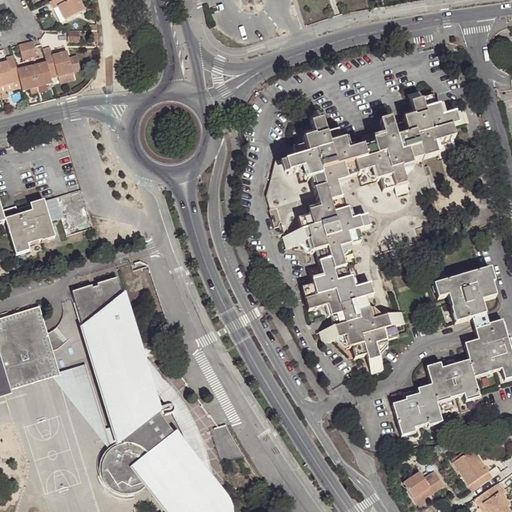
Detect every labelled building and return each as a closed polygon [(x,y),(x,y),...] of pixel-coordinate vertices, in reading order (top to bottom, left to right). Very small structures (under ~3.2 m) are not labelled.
[(55,0),(51,2),(54,10),(60,7),(66,20),(85,11),(80,0),(55,0)] [(82,41),(82,31),(69,31),(69,41),(82,41)] [(27,44),(31,59),(39,57),(36,47),(35,42),(27,44)] [(27,44),(20,46),(24,61),(31,59),(27,44)] [(48,63),(52,78),(61,76),(73,73),(68,52),(53,55),(52,52),(45,54),(48,63)] [(18,70),(15,56),(8,58),(8,63),(0,64),(0,86),(21,81),(18,70)] [(38,88),(53,84),(52,78),(48,63),(33,67),(38,88)] [(29,90),(38,88),(33,67),(18,70),(21,81),(23,91),(29,90)] [(74,78),(73,73),(61,76),(62,82),(74,78)] [(372,378),(384,375),(379,357),(388,349),(386,341),(397,338),(394,327),(404,325),(401,314),(371,322),(365,299),(371,297),(369,288),(350,293),(339,250),(361,244),(358,232),(369,229),(366,218),(347,224),(335,182),(376,171),(383,193),(406,187),(400,167),(437,157),(433,144),(453,139),(450,127),(468,122),(465,111),(457,113),(441,106),(435,108),(432,96),(421,100),(417,88),(406,91),(412,110),(403,121),(404,126),(393,129),(391,121),(379,124),(382,134),(372,143),(373,146),(352,153),(344,143),(341,144),(338,132),(325,136),(316,106),(305,109),(309,123),(301,138),(303,144),(291,147),(295,160),(286,163),(285,159),(275,162),(265,197),(269,211),(268,211),(281,253),(305,245),(308,256),(314,254),(320,275),(316,285),(302,289),(308,312),(319,309),(325,320),(332,318),(335,329),(315,335),(318,345),(337,340),(346,350),(352,349),(355,359),(367,356),(372,378)] [(43,201),(49,221),(61,218),(54,197),(43,201)] [(0,223),(4,222),(15,256),(28,252),(27,246),(39,242),(40,243),(54,238),(49,221),(43,201),(15,208),(17,215),(3,219),(1,209),(0,207),(0,223)] [(15,205),(1,209),(3,219),(17,215),(15,208),(15,205)] [(471,332),(487,327),(481,303),(493,299),(489,285),(492,284),(488,270),(432,286),(436,300),(446,298),(449,310),(448,310),(453,327),(468,323),(471,332)] [(148,381),(144,366),(143,364),(116,278),(98,284),(100,290),(96,291),(94,285),(71,292),(114,429),(118,428),(124,447),(121,448),(119,449),(117,450),(114,451),(110,454),(104,462),(104,464),(102,472),(102,475),(103,480),(105,482),(108,488),(110,491),(112,493),(113,494),(115,496),(118,497),(121,498),(124,499),(126,499),(129,499),(130,498),(133,497),(139,495),(141,494),(144,491),(147,488),(148,486),(156,496),(155,497),(166,511),(231,511),(231,510),(226,501),(212,483),(193,489),(191,484),(209,479),(206,466),(204,459),(202,451),(196,436),(184,440),(180,441),(174,435),(171,436),(159,420),(157,417),(159,416),(158,410),(155,401),(139,406),(136,400),(133,397),(127,387),(148,381)] [(34,345),(45,341),(37,312),(0,323),(0,393),(1,393),(0,388),(0,385),(20,379),(18,370),(36,364),(40,376),(55,372),(49,352),(37,355),(34,345)] [(467,364),(471,381),(485,377),(484,375),(499,371),(502,382),(511,379),(511,371),(499,324),(487,327),(471,332),(474,343),(462,347),(467,364)] [(49,352),(45,341),(34,345),(37,355),(49,352)] [(450,361),(437,365),(439,372),(460,366),(459,362),(451,364),(450,361)] [(21,382),(40,376),(36,364),(18,370),(20,379),(21,382)] [(427,386),(432,404),(460,396),(462,403),(476,399),(471,381),(467,364),(460,366),(439,372),(437,365),(422,369),(427,386)] [(149,369),(144,366),(148,381),(150,388),(154,391),(162,402),(167,408),(171,415),(184,440),(196,436),(196,431),(194,425),(191,419),(185,408),(177,397),(166,385),(154,373),(149,369)] [(118,428),(114,429),(105,433),(85,368),(53,378),(110,454),(114,451),(117,450),(119,449),(121,448),(124,447),(118,428)] [(150,388),(148,381),(127,387),(133,397),(136,400),(139,406),(155,401),(150,388)] [(388,407),(397,437),(412,432),(411,430),(424,426),(424,428),(438,424),(432,404),(427,386),(413,390),(414,396),(403,399),(404,402),(400,403),(388,407)] [(398,394),(400,403),(404,402),(403,399),(414,396),(413,390),(398,394)] [(167,408),(158,410),(159,416),(157,417),(159,420),(171,415),(167,408)] [(465,496),(485,482),(483,478),(480,480),(472,468),(475,466),(466,454),(446,466),(465,496)] [(391,465),(404,464),(403,455),(391,457),(391,465)] [(480,480),(483,478),(475,466),(472,468),(480,480)] [(438,491),(433,483),(430,484),(426,478),(418,484),(414,477),(397,489),(411,510),(421,503),(438,491)] [(212,483),(209,479),(191,484),(193,489),(212,483)] [(147,488),(155,497),(156,496),(148,486),(147,488)] [(499,497),(493,487),(468,504),(473,511),(477,509),(479,511),(500,511),(499,510),(493,501),(496,498),(499,497)] [(133,499),(133,497),(130,498),(129,499),(126,499),(124,499),(121,498),(118,497),(115,496),(113,494),(112,493),(110,491),(108,488),(105,492),(106,493),(108,495),(109,496),(111,498),(113,499),(116,501),(118,501),(120,502),(122,502),(124,503),(127,503),(129,503),(132,502),(133,502),(134,502),(134,501),(134,500),(133,499)] [(503,508),(496,498),(493,501),(499,510),(503,508)] [(414,511),(423,506),(421,503),(411,510),(412,511),(414,511)]
